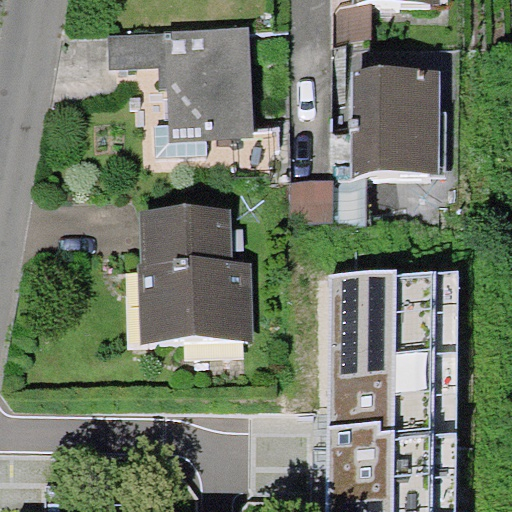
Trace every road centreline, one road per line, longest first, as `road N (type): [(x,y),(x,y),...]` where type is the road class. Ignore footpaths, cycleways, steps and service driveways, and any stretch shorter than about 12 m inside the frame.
road 1 (residential): [(0,241),(37,0)]
road 2 (residential): [(308,0),(309,170)]
